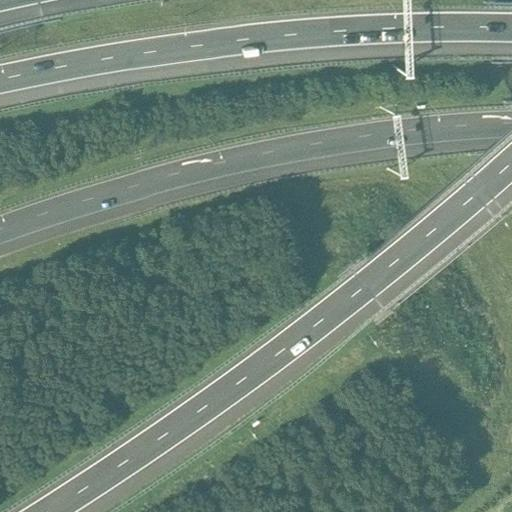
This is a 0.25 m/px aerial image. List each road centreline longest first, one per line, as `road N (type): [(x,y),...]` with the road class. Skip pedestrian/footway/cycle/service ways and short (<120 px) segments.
road 1 (motorway): [(26,511),(358,280),(511,148)]
road 2 (motorway): [(0,230),(108,192),(331,143),(511,127)]
road 3 (motorway): [(0,79),(215,44),(511,29)]
